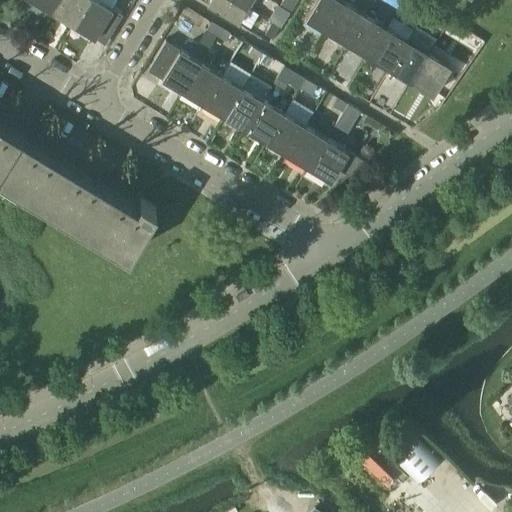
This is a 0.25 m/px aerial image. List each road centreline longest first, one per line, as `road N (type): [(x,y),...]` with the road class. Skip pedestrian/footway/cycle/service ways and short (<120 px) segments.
road 1 (tertiary): [(0,425),(181,342),(330,247)]
road 2 (residential): [(330,247),(96,99)]
road 3 (tertiary): [(330,247),(511,114)]
